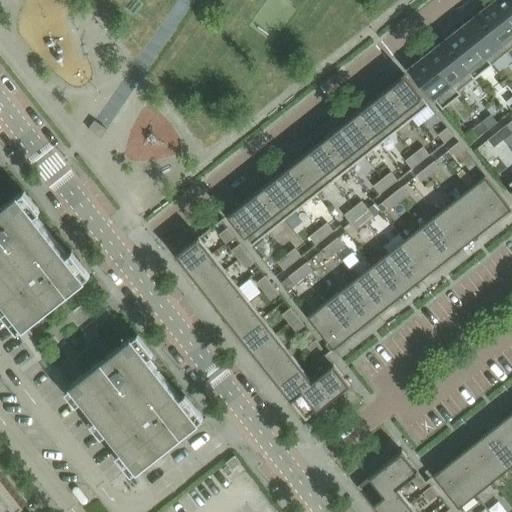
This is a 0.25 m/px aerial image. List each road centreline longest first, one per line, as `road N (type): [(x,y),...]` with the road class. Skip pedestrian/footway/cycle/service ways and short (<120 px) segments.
road 1 (residential): [(123,258),(450,0)]
road 2 (residential): [(296,478),(123,258)]
road 3 (residential): [(123,258),(0,103)]
road 4 (residential): [(511,279),(400,367),(397,400)]
road 5 (residential): [(397,400),(429,403),(511,336)]
road 6 (residential): [(397,400),(296,478)]
